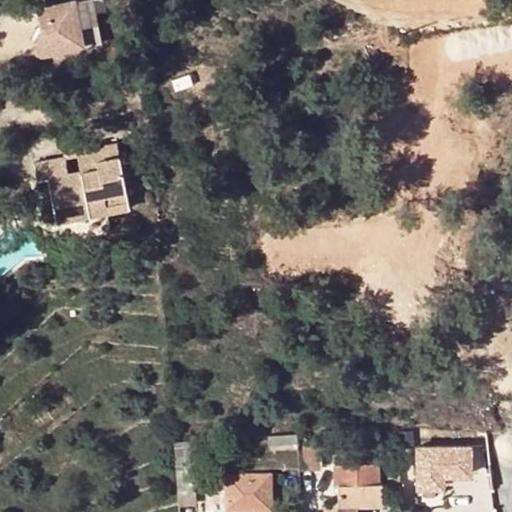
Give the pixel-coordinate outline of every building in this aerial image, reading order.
[(50,50),(92,46),(87,0),(59,0),(45,1),(50,50)] [(63,148),(65,157),(69,171),(98,165),(98,159),(120,155),(117,143),(101,145),(99,144),(94,145),(92,142),(63,148)] [(69,171),(65,157),(34,163),(37,179),(48,178),(57,221),(130,207),(120,155),(98,159),(98,165),(69,171)] [(298,433),(269,435),(269,445),(299,443),(298,433)] [(321,441),(304,443),(306,469),(323,467),(321,441)] [(421,441),(421,488),(455,488),(455,476),(485,476),(485,441),(421,441)] [(380,462),(336,463),(336,483),(338,482),(339,505),(383,504),(383,482),(380,482),(380,462)] [(391,487),(401,488),(400,470),(391,470),(391,487)] [(270,473),(227,473),(227,508),(271,507),(270,473)] [(197,511),(197,494),(178,496),(179,511),(197,511)]
